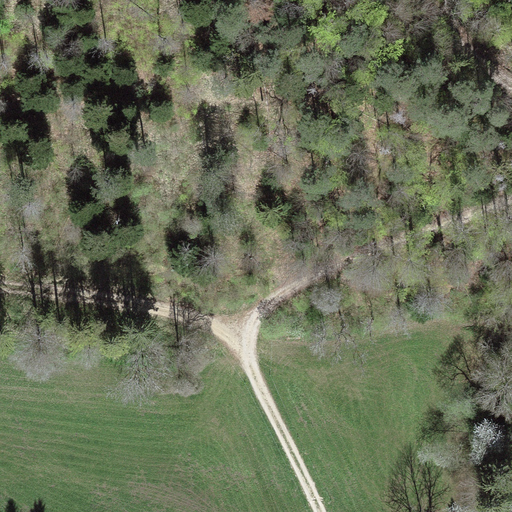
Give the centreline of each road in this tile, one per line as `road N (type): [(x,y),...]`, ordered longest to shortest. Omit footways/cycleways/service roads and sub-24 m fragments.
road 1 (track): [(511,320),(318,331),(227,321),(306,275),(511,197)]
road 2 (track): [(315,511),(227,321),(0,282)]
road 3 (track): [(511,83),(451,37),(423,0)]
